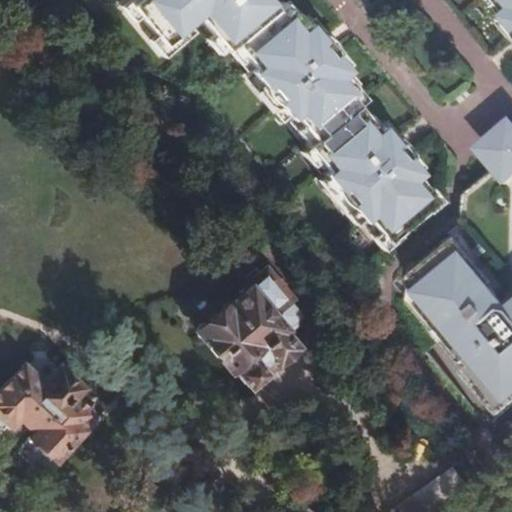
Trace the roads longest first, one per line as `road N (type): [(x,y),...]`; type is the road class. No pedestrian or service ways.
road 1 (residential): [(334,0),(453,143),(511,98)]
road 2 (residential): [(511,97),(433,0)]
